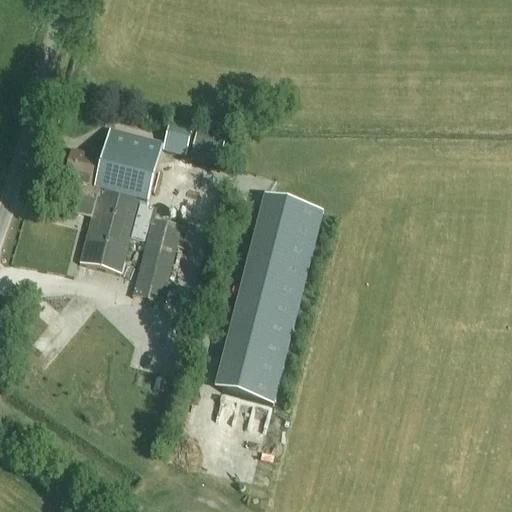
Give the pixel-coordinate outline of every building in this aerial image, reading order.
[(193,130),(169,124),(162,154),(185,160),(193,130)] [(147,207),(161,148),(108,136),(101,163),(71,156),(62,194),(80,198),(81,196),(95,199),(79,268),(121,278),(138,205),(147,207)] [(225,143),(196,136),(192,150),(221,158),(225,143)] [(270,198),(224,392),(283,406),(328,212),(270,198)] [(131,239),(144,243),(153,212),(139,208),(131,239)] [(188,233),(151,223),(141,261),(131,301),(162,309),(172,267),(176,252),(183,254),(188,233)]
